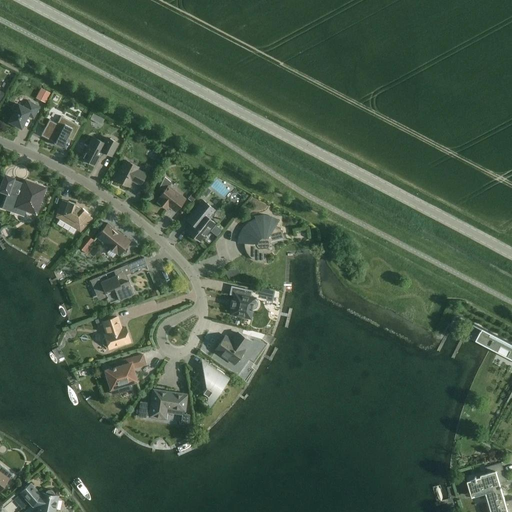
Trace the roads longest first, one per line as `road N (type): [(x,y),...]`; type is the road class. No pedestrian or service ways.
road 1 (tertiary): [(511,257),(21,0)]
road 2 (residential): [(0,141),(33,153),(161,241),(203,305)]
